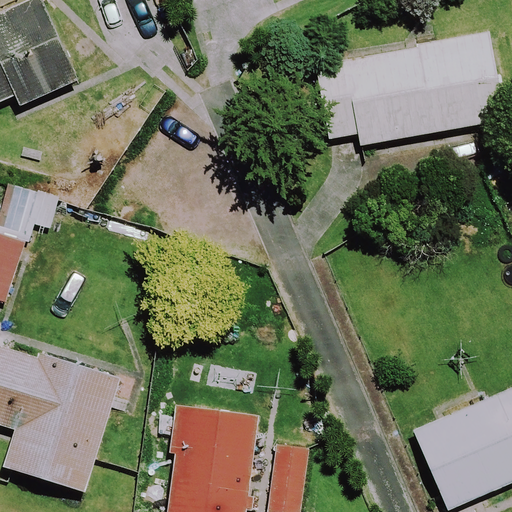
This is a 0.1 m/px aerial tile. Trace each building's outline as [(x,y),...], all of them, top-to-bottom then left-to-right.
[(79,84),(44,2),(0,20),(0,106),(18,98),(23,108),(79,84)] [(509,121),(492,36),(314,73),(328,143),(360,136),(363,151),(509,121)] [(0,302),(7,305),(38,210),(0,197),(0,302)] [(85,370),(4,343),(0,353),(0,429),(17,435),(5,469),(89,497),(128,379),(87,365),(85,370)] [(450,511),(511,486),(511,395),(417,434),(448,511),(450,511)] [(256,511),(269,420),(188,409),(174,511),(256,511)] [(303,511),(313,453),(281,448),(270,511),(303,511)]
